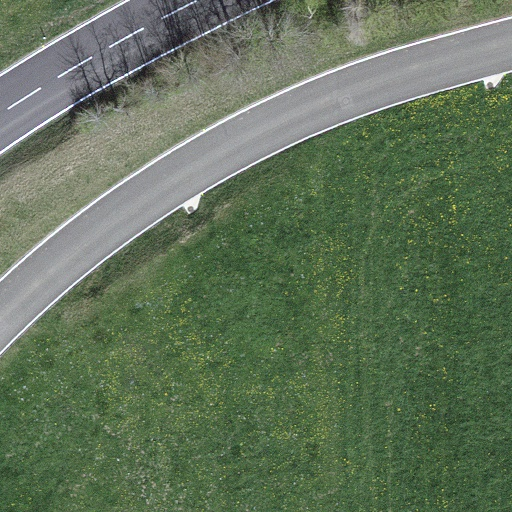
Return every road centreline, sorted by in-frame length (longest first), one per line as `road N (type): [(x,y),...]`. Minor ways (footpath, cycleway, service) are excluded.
road 1 (tertiary): [(511,42),(357,87),(202,159),(83,242),(0,316)]
road 2 (primary): [(195,0),(0,113)]
